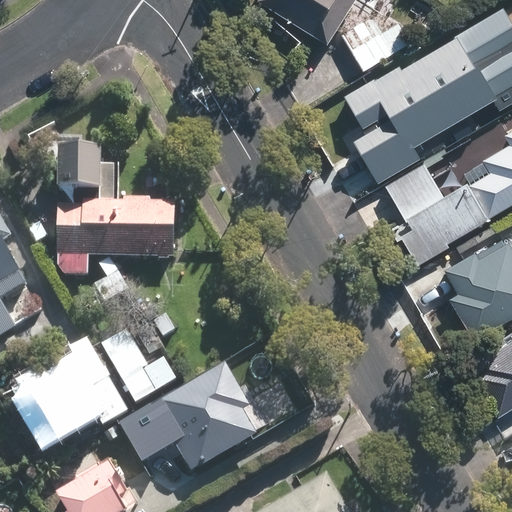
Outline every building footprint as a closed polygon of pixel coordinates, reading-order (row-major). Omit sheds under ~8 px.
[(255,0),(327,45),(355,0),(255,0)] [(345,91),(365,125),(353,132),(378,176),(422,152),(414,138),(511,82),(511,15),(504,1),(345,91)] [(372,17),(341,35),(363,71),(412,41),(400,21),(382,32),(372,17)] [(285,59),(300,42),(274,19),(258,36),(285,59)] [(511,129),(504,134),(509,144),(482,159),(490,172),(472,182),(491,216),(511,204),(511,129)] [(100,150),(57,151),(57,191),(100,190),(100,150)] [(418,265),(449,247),(446,243),(488,219),(466,182),(443,196),(424,163),(384,186),(410,230),(401,236),(418,265)] [(83,203),(82,209),(57,208),(56,257),(60,257),(60,276),(89,276),(90,258),(172,260),(174,213),(174,211),(174,205),(150,204),(150,201),(125,200),(124,204),(83,203)] [(0,363),(1,363),(0,360),(0,338),(43,312),(2,244),(12,238),(0,217),(0,363)] [(474,251),(441,270),(453,291),(447,295),(472,339),(511,316),(511,238),(478,258),(474,251)] [(164,358),(148,368),(127,331),(102,345),(123,382),(136,404),(177,380),(164,358)] [(226,366),(153,407),(190,474),(256,437),(243,413),(250,408),(226,366)] [(69,431),(64,423),(89,408),(101,427),(128,411),(107,377),(81,393),(68,370),(43,385),(38,378),(11,394),(42,447),(69,431)] [(139,459),(160,447),(140,412),(119,424),(139,459)] [(55,497),(63,511),(126,511),(120,501),(128,496),(111,466),(55,497)] [(348,511),(325,473),(259,511),(348,511)]
